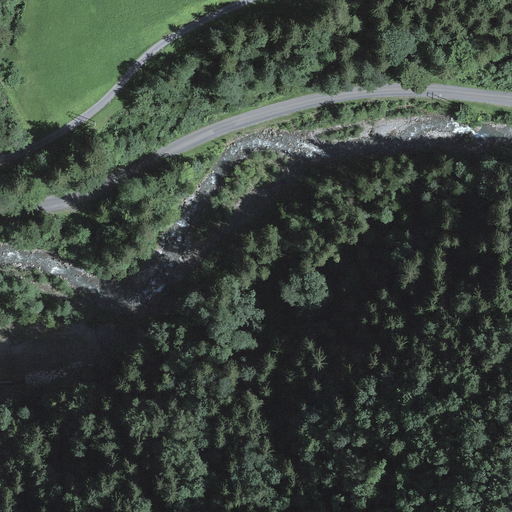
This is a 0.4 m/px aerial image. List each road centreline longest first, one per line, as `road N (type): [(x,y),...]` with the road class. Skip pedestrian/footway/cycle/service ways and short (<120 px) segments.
road 1 (unclassified): [(511,97),(347,92),(220,126),(72,197),(0,207)]
road 2 (track): [(246,0),(168,39),(65,128),(0,157)]
